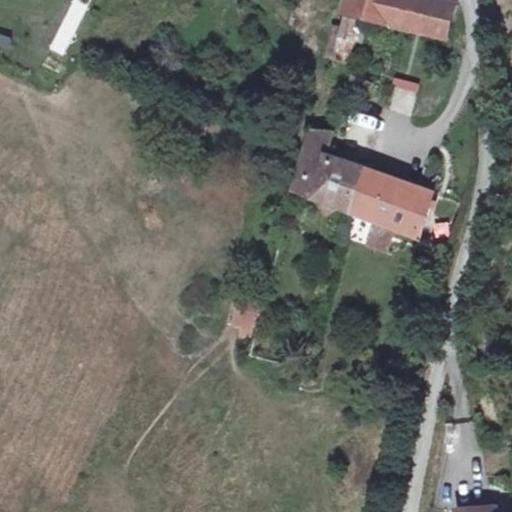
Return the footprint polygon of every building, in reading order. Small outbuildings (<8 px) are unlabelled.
[(350,0),(344,28),(342,38),(356,42),(363,44),(369,21),(390,26),(397,0),(350,0)] [(457,5),(434,0),(397,0),(390,26),(448,40),(457,5)] [(342,38),(344,28),(333,25),(325,57),(351,63),(356,42),(342,38)] [(373,83),(353,76),(350,87),(365,93),(367,87),(372,89),(373,83)] [(312,133),(307,149),(328,157),(336,134),(312,133)] [(328,157),(307,149),(294,191),(378,221),(393,226),(421,237),(434,194),(328,157)] [(393,226),(378,221),(370,245),(385,250),(393,226)] [(257,333),(266,298),(241,292),(232,327),(257,333)] [(510,478),(511,450),(484,449),(488,476),(510,478)]
